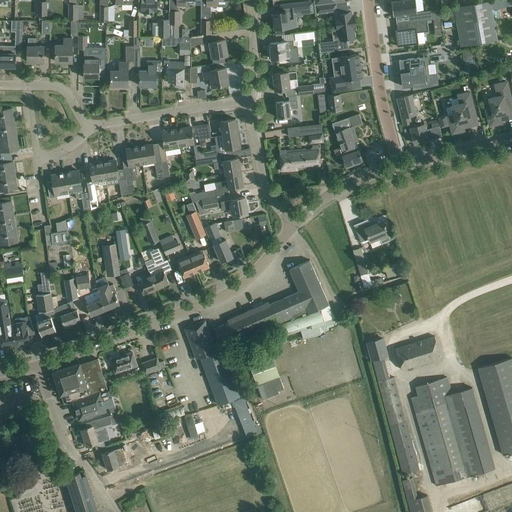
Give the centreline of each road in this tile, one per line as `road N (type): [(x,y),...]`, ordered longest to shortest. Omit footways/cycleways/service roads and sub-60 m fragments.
road 1 (tertiary): [(38,364),(221,297),(291,227)]
road 2 (residential): [(367,0),(397,167)]
road 3 (residential): [(116,511),(66,444),(38,364)]
road 4 (residential): [(89,124),(249,99)]
road 5 (residential): [(291,227),(263,178),(249,99)]
road 6 (tertiary): [(291,227),(329,193),(397,167)]
